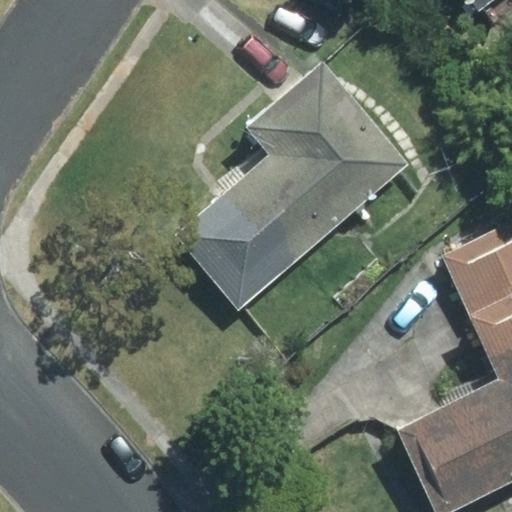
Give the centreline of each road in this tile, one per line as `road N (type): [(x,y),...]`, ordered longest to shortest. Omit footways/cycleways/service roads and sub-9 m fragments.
road 1 (residential): [(0,380),(109,511)]
road 2 (residential): [(0,113),(77,0)]
